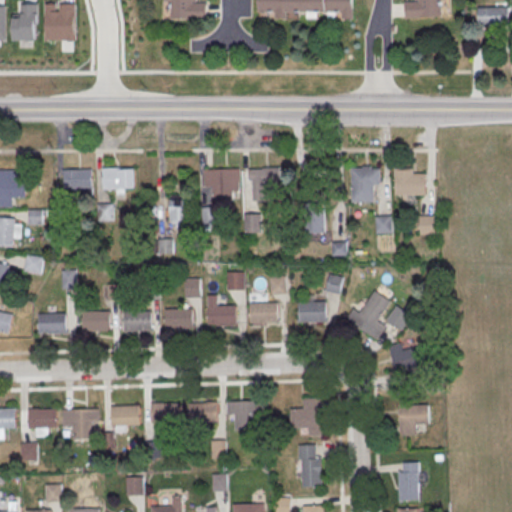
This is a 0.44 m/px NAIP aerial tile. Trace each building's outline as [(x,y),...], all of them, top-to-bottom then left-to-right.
[(196,0),(196,3),(207,3),(207,19),(170,19),(170,2),(165,2),(165,0),(196,0)] [(257,0),(257,12),(342,12),(342,19),(353,19),(353,0),(257,0)] [(443,16),(442,0),(415,0),(415,1),(404,1),(405,18),(443,16)] [(478,8),(508,7),(508,25),(478,26),(478,8)] [(136,167),(103,167),(103,189),(136,189),(136,167)] [(204,168),(204,189),(214,189),(214,199),(240,199),(240,168),(204,168)] [(249,168),(249,199),(269,199),(269,184),(281,184),(281,168),(249,168)] [(351,168),(351,202),(373,202),(373,185),(380,185),(380,168),(351,168)] [(395,168),(395,195),(425,195),(425,173),(412,173),(412,168),(395,168)] [(64,170),(92,169),(92,192),(85,192),(86,197),(65,197),(64,170)] [(0,170),(25,170),(25,198),(12,198),(12,208),(0,208),(0,170)] [(189,227),(189,195),(170,195),(170,227),(189,227)] [(44,225),(44,208),(29,208),(29,225),(44,225)] [(202,209),(218,208),(219,227),(203,228),(202,209)] [(326,209),(307,209),(307,232),(326,232),(326,209)] [(245,215),(261,214),(261,234),(245,234),(245,215)] [(375,217),(391,216),(391,233),(376,234),(375,217)] [(419,216),(434,216),(435,233),(419,234),(419,216)] [(0,217),(15,219),(13,248),(0,246),(0,217)] [(159,238),(173,238),(173,256),(159,256),(159,238)] [(331,243),(347,242),(347,256),(331,256),(331,243)] [(44,257),(27,254),(25,270),(41,273),(44,257)] [(0,263),(10,265),(4,294),(0,293),(0,263)] [(61,270),(77,270),(78,289),(61,290),(61,270)] [(227,272),(243,271),(244,290),(228,291),(227,272)] [(329,274),(343,277),(340,294),(325,291),(329,274)] [(269,278),(285,276),(287,293),(271,295),(269,278)] [(183,279),(200,278),(200,297),(184,298),(183,279)] [(145,283),(159,283),(160,300),(146,301),(145,283)] [(374,291),(389,302),(377,321),(385,326),(375,340),(352,324),(374,291)] [(297,303),(324,302),(325,321),(297,322),(297,303)] [(250,304),(278,303),(278,322),(251,323),(250,304)] [(208,306),(235,305),(236,325),(208,326),(208,306)] [(396,306),(386,320),(400,331),(410,316),(396,306)] [(165,309),(192,309),(193,328),(166,329),(165,309)] [(0,330),(9,332),(13,314),(0,310),(0,330)] [(82,312),(110,311),(110,331),(83,331),(82,312)] [(124,312),(152,311),(152,331),(125,332),(124,312)] [(38,314),(66,314),(66,333),(39,334),(38,314)] [(387,346),(397,383),(413,378),(411,369),(431,364),(426,345),(402,351),(400,343),(387,346)] [(397,399),(398,436),(416,436),(415,425),(428,425),(427,405),(410,405),(409,398),(397,399)] [(303,399),(319,399),(320,436),(308,436),(308,428),(291,429),(291,410),(303,409),(303,399)] [(218,419),(218,401),(189,401),(189,419),(218,419)] [(263,401),(226,402),(227,414),(235,414),(235,432),(255,431),(254,417),(264,417),(263,401)] [(152,404),(180,403),(180,422),(153,423),(152,404)] [(112,407),(139,406),(140,425),(112,426),(112,407)] [(0,408),(15,408),(16,428),(0,428),(0,408)] [(29,409),(56,408),(57,428),(29,429),(29,409)] [(62,411),(99,409),(100,422),(92,422),(93,440),(73,441),(72,426),(63,427),(62,411)] [(211,442),(226,441),(226,457),(211,458),(211,442)] [(21,443),(36,443),(37,459),(21,459),(21,443)] [(297,446),(314,445),(315,458),(320,457),(321,487),(302,488),(301,460),(297,460),(297,446)] [(401,463),(417,462),(418,500),(398,501),(397,472),(402,472),(401,463)] [(212,474),(227,474),(228,490),(212,491),(212,474)] [(128,478),(143,478),(143,494),(128,495),(128,478)] [(46,485),(61,485),(61,501),(46,501),(46,485)] [(151,511),(182,511),(183,498),(172,498),(172,505),(152,506),(151,511)] [(273,511),(273,499),(290,498),(290,511),(273,511)] [(265,511),(265,503),(234,503),(233,511),(265,511)]
